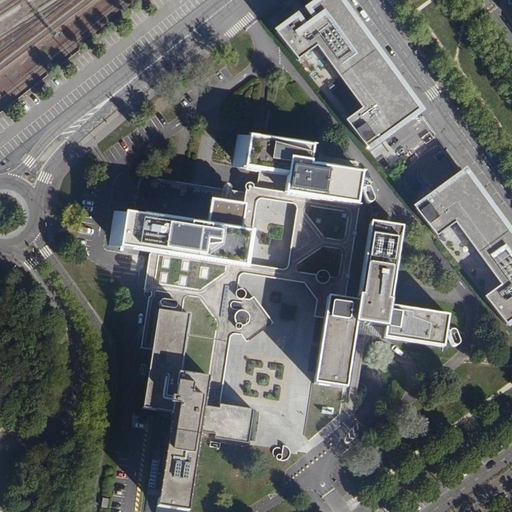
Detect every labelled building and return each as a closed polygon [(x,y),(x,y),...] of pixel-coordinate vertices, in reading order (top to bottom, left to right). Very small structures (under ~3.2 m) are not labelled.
[(345,123),(366,149),(419,110),(338,0),(321,0),(275,34),(301,67),(320,53),(362,111),(345,123)] [(231,165),(242,167),(247,135),(235,134),(231,165)] [(302,197),(353,205),(358,174),(307,166),(310,146),(247,135),(242,167),(257,169),(284,174),(281,192),(294,194),(302,196),(302,197)] [(256,188),(281,192),(284,174),(257,169),(255,179),(258,180),(256,188)] [(478,292),(504,326),(511,319),(511,237),(465,173),(413,210),(434,236),(452,223),(494,281),(478,292)] [(131,212),(205,223),(208,199),(241,203),(251,205),(252,198),(253,193),(136,174),(131,212)] [(293,204),(294,194),(281,192),(256,188),(258,180),(255,179),(253,193),(252,198),(293,204)] [(251,183),(249,181),(248,181),(246,181),(245,183),(244,184),(243,186),(245,189),(247,190),(249,190),(250,190),(251,189),(252,186),(251,183)] [(364,189),(362,189),(361,189),(359,191),(359,193),(363,204),(364,205),(366,206),(368,205),(369,204),(370,203),(370,201),(367,194),(366,191),(364,189)] [(302,196),(294,194),(293,204),(283,269),(289,270),(293,249),(294,249),(302,197),(302,196)] [(366,223),(368,224),(371,208),(353,205),(302,197),(294,249),(293,249),(289,270),(327,276),(324,296),(353,301),(366,223)] [(205,223),(237,228),(241,203),(208,199),(205,223)] [(237,228),(247,230),(251,205),(241,203),(237,228)] [(106,244),(118,246),(123,210),(111,208),(106,244)] [(118,246),(148,251),(232,264),(237,228),(205,223),(131,212),(123,210),(118,246)] [(350,322),(352,323),(382,328),(386,306),(398,229),(368,224),(366,223),(353,301),(350,322)] [(237,228),(232,264),(241,265),(242,262),(247,230),(237,228)] [(232,264),(148,251),(142,289),(149,290),(140,347),(149,349),(155,310),(187,315),(178,372),(210,378),(225,283),(229,279),(232,264)] [(242,262),(241,265),(240,273),(281,280),(283,269),(242,262)] [(241,265),(232,264),(229,279),(225,283),(210,378),(208,391),(205,390),(203,406),(218,408),(218,404),(223,378),(231,330),(236,294),(240,273),(241,265)] [(289,270),(283,269),(281,280),(305,283),(314,295),(311,315),(321,317),(324,296),(327,276),(289,270)] [(248,296),(236,294),(231,330),(242,331),(246,340),(274,320),(254,291),(249,296),(248,296)] [(353,301),(324,296),(321,317),(311,383),(341,388),(352,323),(350,322),(353,301)] [(443,316),(386,306),(382,328),(381,338),(438,348),(443,316)] [(140,407),(168,412),(172,387),(175,388),(178,372),(187,315),(155,310),(149,349),(140,407)] [(448,332),(447,332),(446,332),(445,332),(444,333),(443,335),(443,337),(449,348),(450,349),(452,349),(453,349),(455,348),(455,346),(455,345),(453,339),(450,333),(448,332)] [(154,506),(186,511),(198,433),(203,406),(205,390),(208,391),(210,378),(178,372),(175,388),(172,387),(168,412),(154,506)] [(203,406),(198,433),(213,435),(212,439),(246,444),(252,410),(218,404),(218,408),(203,406)] [(289,459),(290,449),(275,448),(274,458),(289,459)]
